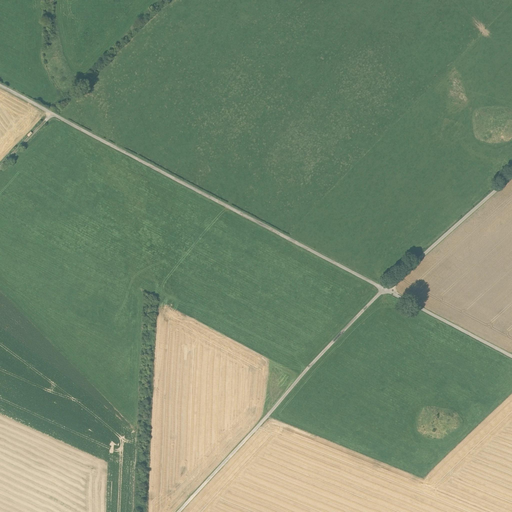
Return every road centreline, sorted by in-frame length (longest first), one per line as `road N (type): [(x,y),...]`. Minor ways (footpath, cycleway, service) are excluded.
road 1 (track): [(511,356),(0,85)]
road 2 (track): [(511,175),(368,305),(178,511)]
